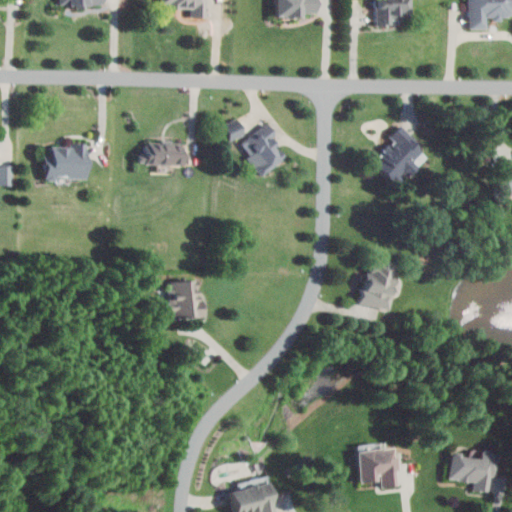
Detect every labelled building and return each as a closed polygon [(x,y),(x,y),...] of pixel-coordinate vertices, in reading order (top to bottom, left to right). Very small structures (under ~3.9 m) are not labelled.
[(189,16),(206,16),(205,0),(160,0),(160,6),(189,6),(189,16)] [(316,12),(316,0),(274,0),(275,15),(302,16),(302,12),(316,12)] [(409,0),(375,0),(374,25),(390,25),(390,17),(409,17),(409,0)] [(510,0),(466,0),(468,28),(486,28),(485,17),(511,17),(510,0)] [(228,140),(243,134),(236,116),(220,123),(228,140)] [(283,157),(270,137),(275,135),(267,122),(238,141),(259,173),(283,157)] [(371,164),(392,181),(419,147),(404,136),(408,131),(398,124),(388,137),(390,139),(371,164)] [(181,163),(181,141),(143,141),(143,157),(138,157),(137,163),(181,163)] [(85,178),(87,142),(69,142),(68,147),(49,146),(49,156),(44,155),(43,179),(55,180),(55,177),(85,178)] [(11,164),(0,163),(0,184),(11,184),(11,164)] [(511,165),(499,166),(499,189),(511,189),(511,165)] [(358,302),(386,309),(398,262),(379,257),(376,269),(368,266),(358,302)] [(167,280),(168,317),(198,316),(197,279),(167,280)] [(355,449),(357,482),(378,480),(379,487),(396,486),(394,447),(355,449)] [(447,478),(472,481),(471,489),(487,491),(489,474),(494,475),(497,452),(480,450),(479,457),(450,453),(447,478)] [(234,482),(236,489),(228,491),(233,511),(235,511),(238,511),(275,511),(267,474),(234,482)]
